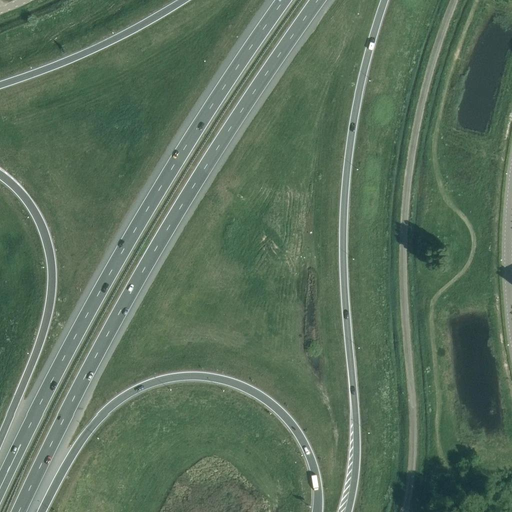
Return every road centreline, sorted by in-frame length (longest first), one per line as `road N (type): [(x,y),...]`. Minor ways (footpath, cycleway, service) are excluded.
road 1 (motorway): [(18,511),(169,225),(317,0)]
road 2 (motorway): [(283,0),(84,316),(0,485)]
road 3 (unclassified): [(406,511),(415,461),(407,196),(414,144),(460,0)]
road 4 (motorway): [(346,511),(355,438),(344,192),(361,79),(384,0)]
road 5 (motorway): [(41,511),(99,416),(135,390),(186,375),(224,380),(278,411),(309,454),(317,511)]
road 6 (motorway): [(0,175),(36,219),(49,263),(42,326),(0,439)]
road 7 (motorway): [(183,0),(105,45),(0,86)]
road 8 (unclassified): [(511,330),(511,190)]
